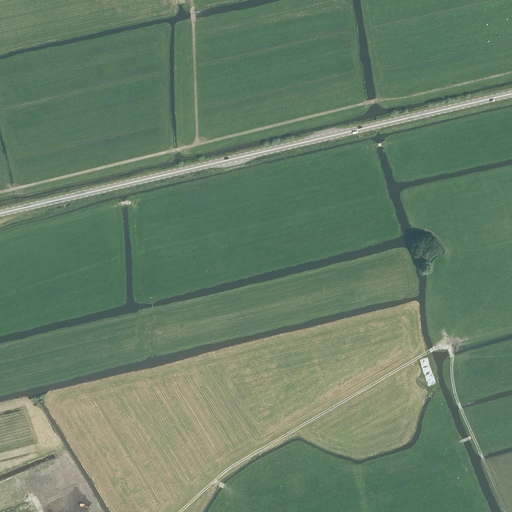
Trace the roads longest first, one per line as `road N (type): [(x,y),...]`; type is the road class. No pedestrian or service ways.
road 1 (secondary): [(0,213),(511,92)]
road 2 (track): [(511,73),(0,191)]
road 3 (track): [(179,511),(234,464),(443,345),(506,511)]
road 4 (track): [(197,140),(192,0)]
